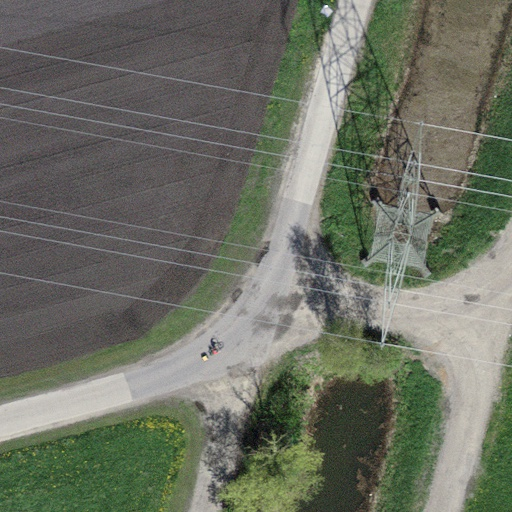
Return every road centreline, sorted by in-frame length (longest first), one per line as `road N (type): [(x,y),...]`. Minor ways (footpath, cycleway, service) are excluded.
road 1 (track): [(0,422),(190,370),(266,283)]
road 2 (track): [(266,283),(351,0)]
road 3 (track): [(202,511),(266,283)]
road 4 (track): [(266,283),(483,331)]
road 5 (track): [(483,331),(432,511)]
